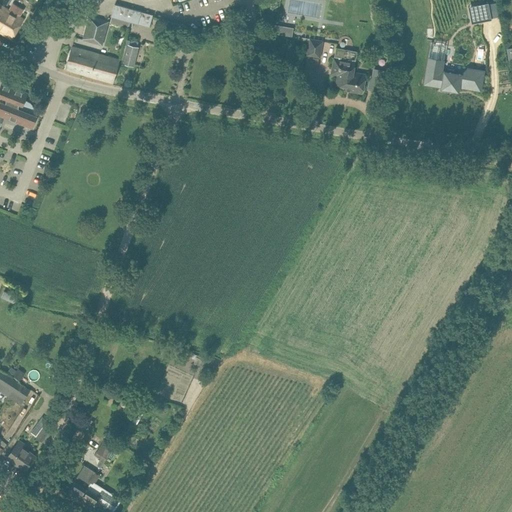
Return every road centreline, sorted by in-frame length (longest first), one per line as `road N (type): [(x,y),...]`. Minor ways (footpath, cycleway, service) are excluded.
road 1 (unclassified): [(511,161),(87,86),(0,49)]
road 2 (track): [(174,103),(34,501)]
road 3 (track): [(511,244),(356,511)]
